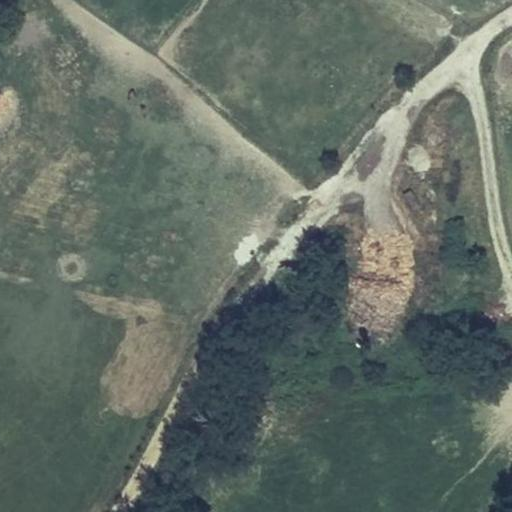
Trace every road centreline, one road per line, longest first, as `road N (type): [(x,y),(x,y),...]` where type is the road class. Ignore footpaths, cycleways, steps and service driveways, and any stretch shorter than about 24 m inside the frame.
road 1 (track): [(125,511),(246,298),(476,32)]
road 2 (track): [(476,32),(478,94),(511,290)]
